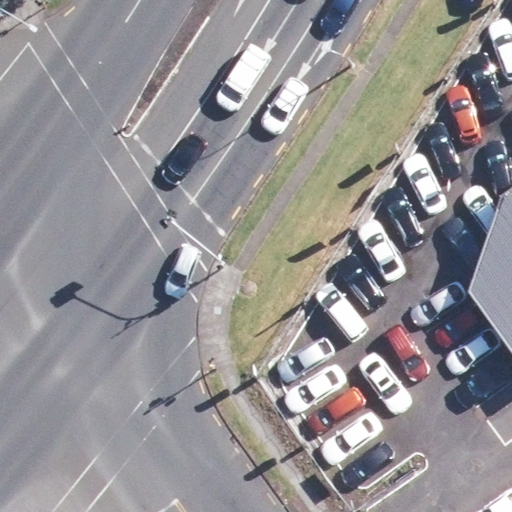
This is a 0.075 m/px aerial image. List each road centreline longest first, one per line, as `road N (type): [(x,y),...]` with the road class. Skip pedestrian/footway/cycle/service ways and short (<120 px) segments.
road 1 (primary): [(279,0),(60,343)]
road 2 (primary): [(0,230),(150,0)]
road 3 (tertiary): [(60,343),(184,511)]
